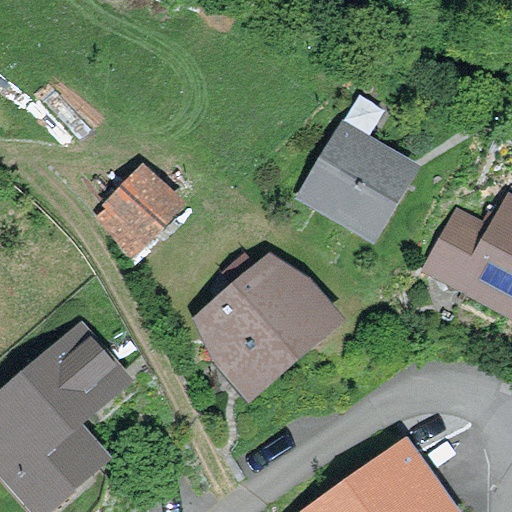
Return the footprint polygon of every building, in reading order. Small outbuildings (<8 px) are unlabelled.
[(344,135),(308,195),(364,229),(400,169),(344,135)] [(141,175),(124,191),(161,227),(178,209),(141,175)] [(144,244),(161,227),(124,191),(97,221),(128,256),(142,242),(144,244)] [(457,227),(436,264),(511,305),(511,214),(510,213),(492,246),(457,227)] [(222,357),(246,387),(327,319),(302,289),(270,268),(206,324),(222,357)] [(0,459),(35,500),(87,455),(60,425),(112,380),(78,342),(0,409),(0,459)] [(443,511),(406,458),(352,496),(363,511),(443,511)] [(363,511),(352,496),(329,511),(363,511)]
